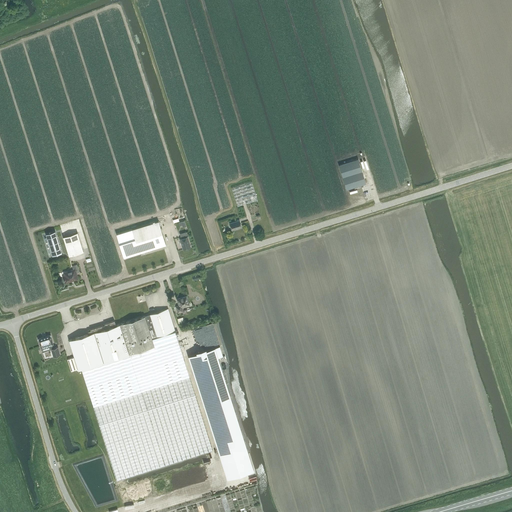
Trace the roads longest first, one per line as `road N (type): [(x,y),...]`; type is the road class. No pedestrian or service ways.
road 1 (unclassified): [(13,322),(511,165)]
road 2 (unclassified): [(75,511),(13,322)]
